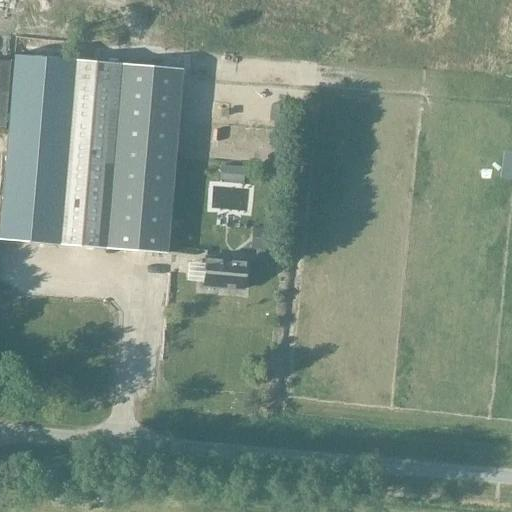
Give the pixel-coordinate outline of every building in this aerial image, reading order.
[(184,70),(99,63),(100,52),(74,49),(72,61),(16,56),(0,237),(0,238),(167,254),(184,70)] [(0,127),(6,128),(11,62),(0,61),(0,127)] [(234,209),(235,195),(201,191),(199,204),(234,209)] [(259,229),(257,249),(273,250),(275,230),(259,229)] [(202,288),(242,291),(245,258),(205,255),(202,288)] [(50,511),(89,511),(90,490),(51,489),(50,511)]
